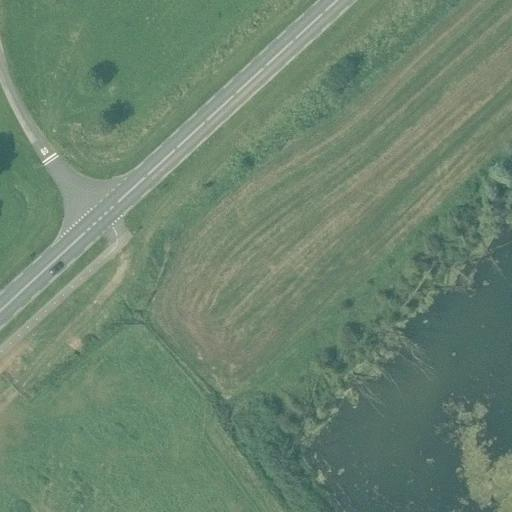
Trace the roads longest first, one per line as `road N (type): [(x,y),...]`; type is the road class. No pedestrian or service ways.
road 1 (primary): [(102,216),(337,0)]
road 2 (unclassified): [(102,216),(50,161),(0,65)]
road 3 (primary): [(0,311),(102,216)]
